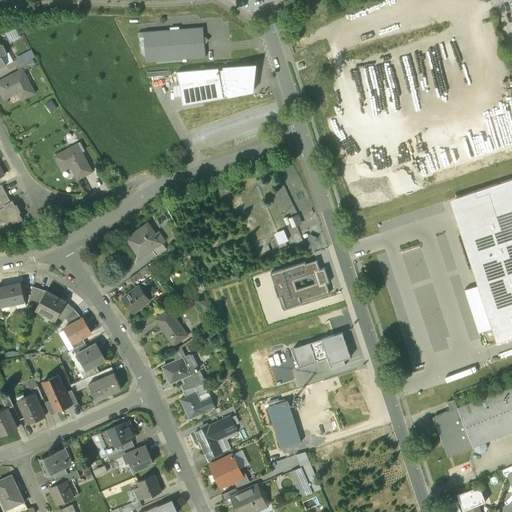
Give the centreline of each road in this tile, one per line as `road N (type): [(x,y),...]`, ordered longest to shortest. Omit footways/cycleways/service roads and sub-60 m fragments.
road 1 (unclassified): [(428,511),(303,135)]
road 2 (residential): [(155,188),(138,181),(89,199),(52,200),(24,173),(0,127)]
road 3 (residential): [(150,392),(56,244)]
road 4 (residential): [(155,188),(303,135)]
road 5 (residential): [(16,451),(150,392)]
road 6 (unclassified): [(303,135),(259,2)]
road 7 (residential): [(203,511),(150,392)]
